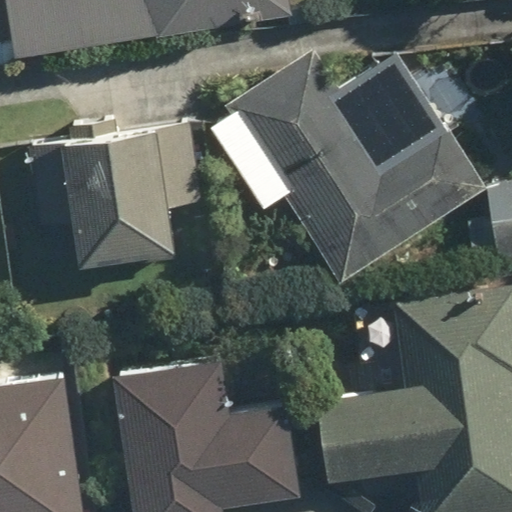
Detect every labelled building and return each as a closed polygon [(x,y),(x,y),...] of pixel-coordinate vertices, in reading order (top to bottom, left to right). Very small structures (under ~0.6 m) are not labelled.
[(22,0),(29,42),(304,10),(302,0),(22,0)] [(330,36),(220,110),(277,195),(301,180),(360,267),(505,170),(415,37),(358,76),(330,36)] [(88,256),(195,239),(189,199),(217,194),(204,107),(41,132),(54,219),(82,215),(88,256)] [(511,178),(497,182),(511,250),(511,249),(511,178)] [(511,272),(404,286),(420,364),(331,375),(342,465),(435,453),(441,500),(511,491),(511,272)] [(142,511),(249,511),(245,483),(326,471),(310,369),(245,379),(239,341),(118,360),(142,511)] [(106,511),(88,359),(0,369),(0,511),(106,511)]
